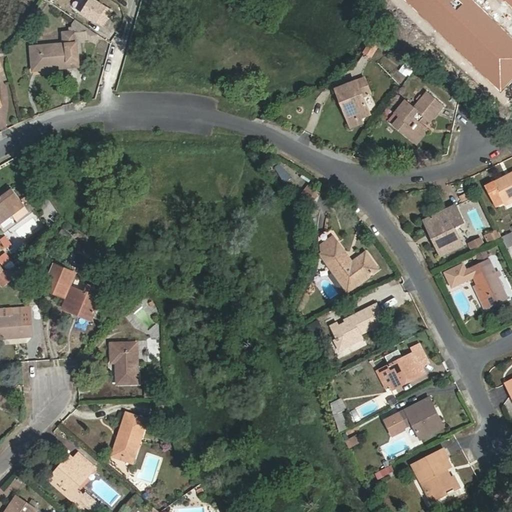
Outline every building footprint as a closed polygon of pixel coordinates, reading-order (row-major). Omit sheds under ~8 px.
[(115,11),(96,0),(91,0),(82,15),(104,28),(115,11)] [(511,82),(511,37),(471,0),(402,0),(502,93),(511,82)] [(511,0),(503,0),(511,8),(511,0)] [(64,46),(30,48),(32,69),(50,67),(50,70),(78,68),(76,42),(88,40),(92,42),(97,36),(75,21),(76,33),(63,35),(64,46)] [(363,54),(373,58),(378,46),(368,42),(363,54)] [(408,77),(414,69),(405,62),(399,71),(408,77)] [(336,90),(345,112),(349,111),(353,122),(361,120),(370,116),(363,98),(370,95),(364,80),(336,90)] [(427,94),(421,101),(418,105),(414,109),(406,103),(396,114),(399,118),(393,125),(413,142),(425,129),(421,126),(418,123),(422,118),(425,121),(429,124),(438,114),(434,111),(439,104),(427,94)] [(434,111),(438,114),(443,108),(439,104),(434,111)] [(349,111),(345,112),(351,129),(363,125),(361,120),(353,122),(349,111)] [(428,132),(425,129),(413,142),(417,145),(428,132)] [(43,162),(36,165),(40,173),(47,170),(43,162)] [(503,203),(511,198),(511,174),(494,184),(503,203)] [(317,195),(308,188),(300,199),(310,206),(317,195)] [(0,225),(25,207),(12,190),(0,199),(0,201),(0,202),(0,225)] [(511,203),(511,198),(503,203),(505,207),(511,203)] [(437,238),(434,239),(433,240),(441,256),(462,246),(454,229),(463,224),(456,208),(429,220),(437,238)] [(21,223),(18,222),(11,236),(26,245),(40,219),(27,212),(21,223)] [(426,222),(434,239),(437,238),(429,220),(426,222)] [(497,229),(486,235),(490,243),(501,238),(497,229)] [(69,238),(62,232),(56,239),(63,245),(69,238)] [(319,255),(347,292),(378,270),(366,254),(353,263),(329,232),(318,236),(319,255)] [(5,237),(0,241),(6,248),(10,245),(5,237)] [(468,242),(471,251),(486,246),(482,237),(468,242)] [(6,252),(0,255),(0,261),(6,271),(15,266),(6,252)] [(470,270),(478,287),(489,308),(508,299),(490,261),(470,270)] [(77,272),(58,264),(48,287),(68,295),(62,309),(74,314),(75,312),(91,319),(102,293),(89,287),(85,294),(70,287),(77,272)] [(2,274),(0,274),(0,285),(1,287),(13,277),(8,271),(4,272),(2,274)] [(489,308),(478,287),(475,288),(485,310),(489,308)] [(351,321),(347,323),(339,327),(337,324),(332,327),(338,339),(340,338),(345,348),(362,339),(361,335),(385,323),(377,305),(350,318),(351,321)] [(134,313),(148,326),(154,320),(140,307),(134,313)] [(22,324),(31,323),(30,308),(13,310),(13,316),(0,317),(0,339),(23,338),(22,324)] [(90,321),(91,319),(75,312),(74,314),(90,321)] [(33,337),(31,323),(22,324),(23,338),(33,337)] [(339,350),(345,348),(340,338),(338,339),(335,341),(339,350)] [(136,344),(111,345),(112,363),(117,363),(118,384),(138,383),(136,344)] [(420,366),(427,362),(420,346),(412,350),(414,356),(377,374),(383,384),(390,380),(393,386),(411,377),(414,382),(425,376),(421,369),(420,366)] [(388,394),(414,382),(411,377),(393,386),(390,380),(383,384),(388,394)] [(145,398),(157,397),(156,386),(144,387),(145,398)] [(342,399),(329,405),(334,417),(347,410),(342,399)] [(431,410),(434,409),(429,399),(386,420),(394,435),(404,430),(403,428),(412,424),(420,439),(440,430),(431,410)] [(444,427),(434,409),(431,410),(440,430),(444,427)] [(127,414),(118,438),(121,439),(116,454),(133,460),(147,421),(127,414)] [(360,444),(357,437),(347,442),(351,449),(360,444)] [(121,439),(118,438),(112,457),(132,464),(133,460),(116,454),(121,439)] [(444,450),(425,459),(428,466),(416,473),(431,503),(447,494),(449,497),(454,494),(453,492),(460,488),(455,477),(451,479),(447,469),(451,467),(446,459),(448,458),(444,450)] [(78,454),(76,456),(91,468),(93,466),(78,454)] [(91,468),(76,456),(71,462),(66,468),(68,470),(61,478),(59,476),(53,483),(75,501),(73,503),(73,504),(82,511),(92,511),(96,508),(74,489),(91,468)] [(71,462),(67,457),(47,481),(73,503),(75,501),(53,483),(59,476),(61,478),(68,470),(66,468),(71,462)] [(428,466),(425,459),(413,466),(416,473),(428,466)] [(379,480),(395,472),(392,466),(376,473),(379,480)] [(16,497),(5,511),(37,511),(38,511),(16,497)]
